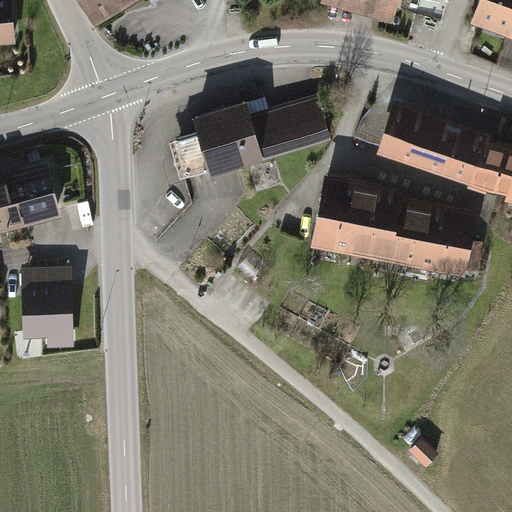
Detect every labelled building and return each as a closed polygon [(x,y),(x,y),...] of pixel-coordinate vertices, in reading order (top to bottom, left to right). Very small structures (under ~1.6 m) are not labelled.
[(0,0),(0,47),(19,46),(16,0),(0,0)] [(86,0),(99,22),(135,0),(86,0)] [(324,0),(393,21),(399,0),(324,0)] [(511,0),(485,0),(478,23),(511,34),(511,0)] [(181,177),(264,154),(249,101),(247,94),(192,109),(196,121),(177,126),(179,132),(170,135),(181,177)] [(267,96),(249,101),(264,154),(329,136),(318,96),(270,109),(267,96)] [(380,142),(476,177),(491,136),(493,130),(397,96),(384,133),(380,142)] [(361,137),(380,142),(384,133),(365,127),(361,137)] [(511,143),(504,140),(491,136),(476,177),(473,185),(511,198),(511,143)] [(47,152),(0,164),(0,225),(61,210),(47,152)] [(313,244),(347,250),(360,176),(327,170),(313,244)] [(347,250),(374,255),(387,181),(360,176),(347,250)] [(374,255),(405,261),(416,200),(405,198),(407,185),(387,181),(374,255)] [(405,261),(435,266),(446,205),(416,200),(405,261)] [(476,210),(446,205),(435,266),(465,271),(465,267),(479,270),(484,241),(471,239),(476,210)] [(72,283),(26,285),(28,331),(74,329),(72,283)] [(450,355),(441,348),(433,357),(443,365),(450,355)] [(421,435),(408,448),(426,464),(438,451),(421,435)]
